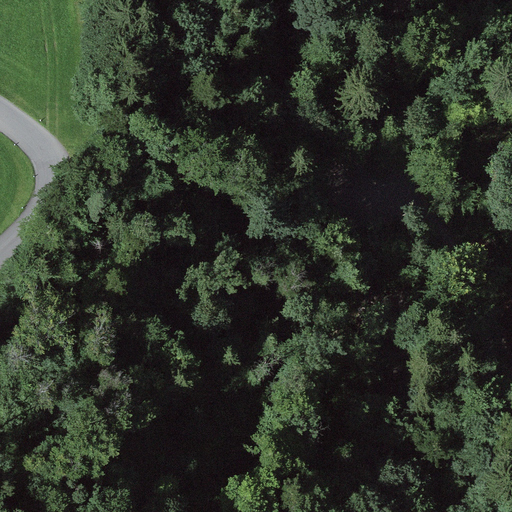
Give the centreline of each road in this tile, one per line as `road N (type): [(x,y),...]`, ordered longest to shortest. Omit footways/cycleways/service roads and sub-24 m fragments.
road 1 (track): [(397,0),(391,74),(406,184),(477,279),(511,366)]
road 2 (track): [(263,0),(281,86),(320,168),(365,196),(406,184)]
road 3 (tertiary): [(0,115),(44,149),(53,175),(37,223),(0,256)]
